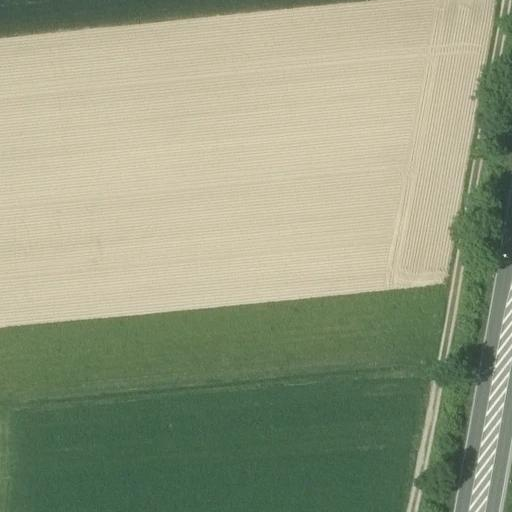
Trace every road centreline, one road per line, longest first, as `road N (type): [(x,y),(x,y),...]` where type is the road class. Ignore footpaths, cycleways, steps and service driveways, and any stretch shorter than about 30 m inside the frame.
road 1 (track): [(508,0),(409,511)]
road 2 (trunk): [(511,334),(478,511)]
